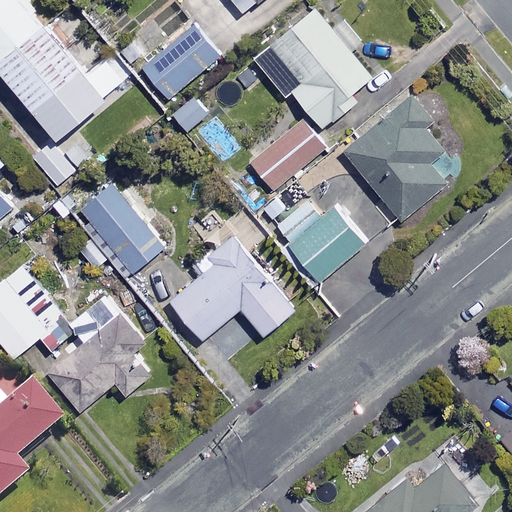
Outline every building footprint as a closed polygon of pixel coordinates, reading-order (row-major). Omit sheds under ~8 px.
[(25,0),(0,0),(0,68),(55,134),(104,94),(25,0)] [(233,0),(242,10),(254,0),(233,0)] [(376,83),(313,8),(253,58),(278,88),(284,83),(321,128),(376,83)] [(218,58),(193,27),(142,68),(167,99),(218,58)] [(204,111),(191,94),(172,109),(185,125),(204,111)] [(429,115),(413,95),(344,151),(399,219),(460,170),(421,122),(429,115)] [(324,146),(299,118),(249,163),(274,190),(324,146)] [(77,168),(55,138),(36,152),(58,182),(77,168)] [(111,180),(74,211),(94,236),(84,245),(100,265),(111,256),(127,276),(165,245),(111,180)] [(320,210),(309,196),(291,210),(278,193),(262,206),(318,278),(364,242),(332,201),(320,210)] [(0,216),(11,208),(0,194),(0,216)] [(292,308),(231,235),(199,261),(206,271),(170,301),(201,338),(239,306),(262,333),(292,308)] [(21,261),(0,278),(0,337),(14,354),(38,333),(50,347),(68,332),(56,318),(64,310),(21,261)] [(142,339),(102,289),(69,316),(82,333),(44,363),(79,406),(114,378),(124,391),(149,371),(130,348),(142,339)] [(55,422),(25,387),(9,401),(0,390),(0,493),(22,476),(9,461),(55,422)] [(511,423),(499,434),(511,450),(511,423)] [(462,511),(477,500),(444,459),(416,481),(409,473),(360,511),(462,511)]
